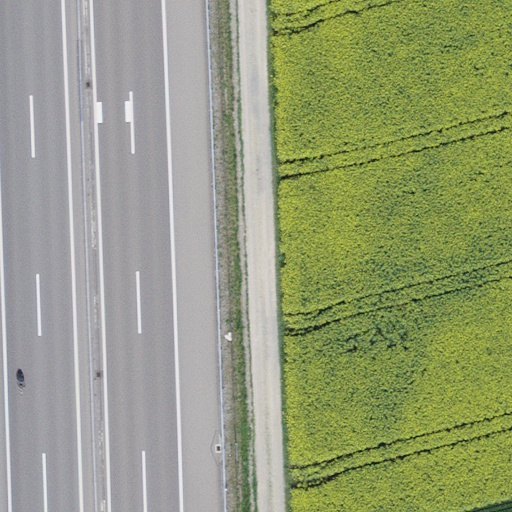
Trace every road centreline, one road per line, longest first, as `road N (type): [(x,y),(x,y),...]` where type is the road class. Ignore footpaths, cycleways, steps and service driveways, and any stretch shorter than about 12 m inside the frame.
road 1 (track): [(272,511),(252,0)]
road 2 (motorway): [(145,511),(127,0)]
road 3 (motorway): [(27,0),(45,511)]
